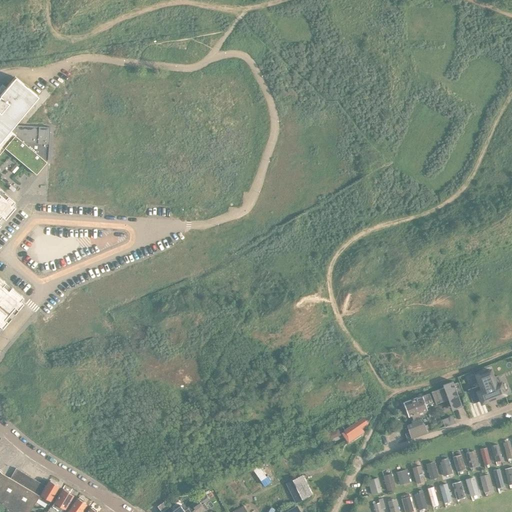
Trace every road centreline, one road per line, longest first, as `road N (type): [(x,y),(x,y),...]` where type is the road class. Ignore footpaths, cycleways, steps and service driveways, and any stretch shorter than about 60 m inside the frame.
road 1 (unclassified): [(357,465),(511,408)]
road 2 (residential): [(121,511),(37,457),(0,422)]
